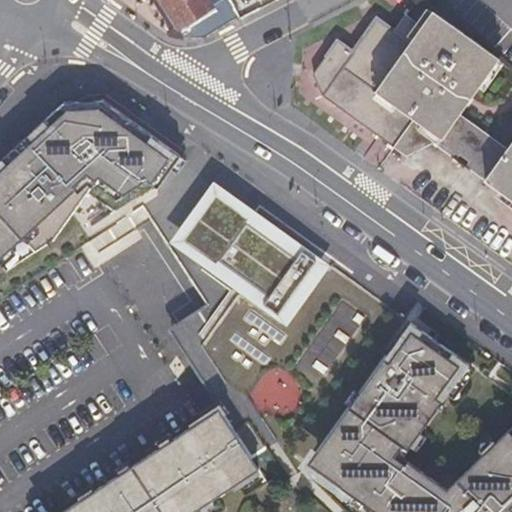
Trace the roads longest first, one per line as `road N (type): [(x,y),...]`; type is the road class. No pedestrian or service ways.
road 1 (secondary): [(511,322),(164,81)]
road 2 (residential): [(325,0),(164,81)]
road 3 (secondary): [(164,81),(50,1)]
